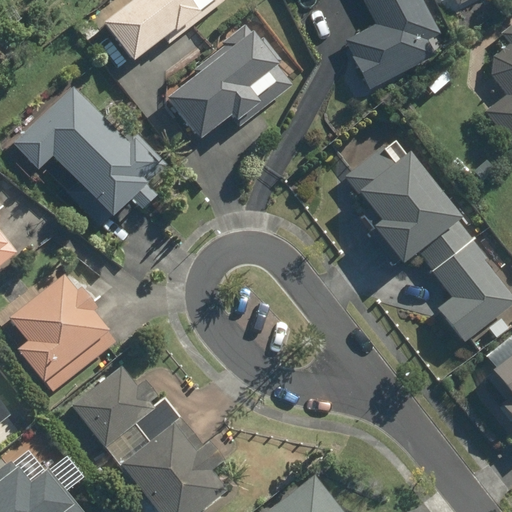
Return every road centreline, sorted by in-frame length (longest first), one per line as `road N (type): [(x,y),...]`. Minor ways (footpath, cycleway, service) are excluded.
road 1 (residential): [(207,266),(251,243),(282,255),(381,398)]
road 2 (residential): [(381,398),(303,393),(248,368),(200,301),(207,266)]
road 3 (residential): [(473,511),(381,398)]
